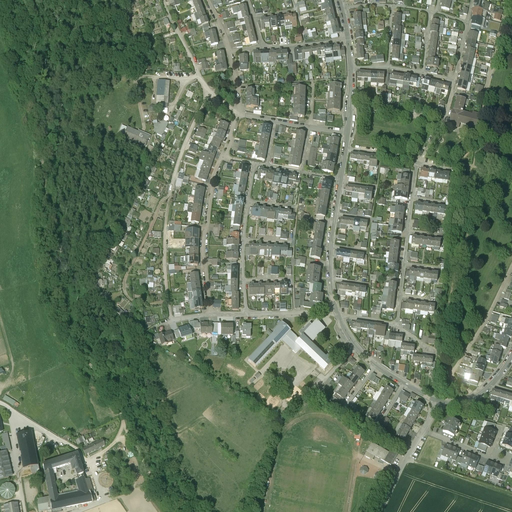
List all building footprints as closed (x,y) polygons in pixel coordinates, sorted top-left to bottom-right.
[(180,5),(178,0),(172,0),(173,0),(172,0),(167,0),(169,8),(180,5)] [(198,0),(197,0),(192,2),(194,8),(200,6),(198,0)] [(213,0),(215,9),(218,9),(217,5),(222,4),(220,0),(213,0)] [(451,2),(443,1),(443,3),(441,3),(441,5),(442,6),(441,9),(449,11),(451,2)] [(484,3),(476,1),(476,3),(474,3),(474,5),(475,6),(474,9),(482,11),(487,12),(489,4),(484,3)] [(332,9),(331,2),(325,4),(321,5),(322,11),(326,10),(332,9)] [(200,6),(194,8),(196,15),(203,12),(200,6)] [(245,6),(232,9),(232,12),(234,12),(235,15),(233,15),(233,16),(241,14),(247,12),(245,6)] [(482,11),(474,9),(474,11),(472,10),(472,13),(473,13),(472,17),(474,17),(482,19),(485,20),(487,12),(482,11)] [(203,12),(196,15),(199,21),(205,19),(203,12)] [(292,28),(297,27),(295,16),(291,17),(291,14),(286,15),(286,17),(283,17),(284,22),(285,27),(290,26),(290,24),(291,24),(292,28)] [(272,19),(272,17),(269,17),(270,19),(268,20),(269,24),(270,29),(277,28),(276,23),(275,18),(272,19)] [(482,19),(474,17),(473,19),(472,19),(471,22),(472,22),(472,25),(480,27),(482,19)] [(199,21),(196,22),(198,28),(202,27),(208,25),(207,24),(209,24),(208,21),(206,21),(205,19),(199,21)] [(335,21),(329,23),(326,23),(327,27),(331,26),(332,29),(338,27),(337,21),(335,21)] [(245,26),(242,27),(243,33),(247,32),(253,31),(251,25),(245,26)] [(332,29),(328,30),(330,36),(334,35),(337,34),(342,33),(341,30),(339,31),(338,27),(332,29)] [(214,32),(204,34),(206,41),(209,40),(216,39),(214,32)] [(470,32),(469,35),(468,34),(467,37),(468,37),(468,40),(476,42),(478,34),(470,32)] [(231,35),(233,42),(236,42),(237,48),(241,47),(239,34),(231,35)] [(248,39),(244,40),(246,46),(256,44),(254,37),(248,39)] [(216,39),(209,40),(211,47),(217,45),(216,39)] [(476,42),(468,40),(467,43),(466,42),(465,45),(467,45),(466,49),(467,49),(474,51),(476,42)] [(328,48),(328,47),(326,47),(326,49),(324,49),(324,52),(325,59),(333,58),(332,53),(332,48),(328,48)] [(305,48),(303,48),(303,50),(301,51),(302,55),(303,60),(305,60),(305,59),(310,58),(309,54),(309,50),(306,50),(305,48)] [(474,51),(467,49),(467,51),(465,51),(465,53),(466,53),(465,57),(473,59),(475,51),(474,51)] [(281,50),(278,50),(278,52),(275,52),(275,53),(276,62),(286,61),(287,61),(287,57),(287,56),(286,52),(281,52),(281,50)] [(264,51),(262,51),(262,53),(260,54),(261,64),(268,63),(268,53),(265,53),(264,51)] [(272,51),(270,51),(270,53),(268,53),(268,63),(276,63),(276,62),(275,53),(272,53),(272,51)] [(257,52),(254,52),(254,54),(252,54),(253,64),(261,64),(260,54),(260,53),(257,54),(257,52)] [(367,56),(363,56),(363,53),(357,54),(358,60),(363,60),(363,61),(367,61),(367,56)] [(243,57),(239,57),(240,71),(248,70),(247,56),(246,56),(245,55),(243,55),(243,57)] [(473,59),(465,57),(465,59),(463,59),(463,61),(464,62),(463,65),(471,67),(473,59)] [(434,60),(428,60),(427,66),(438,68),(439,61),(434,60)] [(471,67),(463,65),(463,67),(461,67),(461,70),(462,70),(461,73),(469,75),(471,67)] [(469,75),(461,73),(461,75),(460,75),(459,77),(460,77),(459,81),(468,83),(469,75)] [(417,78),(411,77),(409,86),(419,88),(420,79),(417,78)] [(430,81),(424,79),(423,80),(422,85),(422,88),(425,88),(425,86),(429,87),(430,81)] [(468,83),(459,81),(459,83),(458,82),(457,85),(458,85),(457,89),(466,91),(468,83)] [(443,84),(437,82),(435,88),(434,93),(440,95),(441,90),(443,84)] [(169,84),(157,83),(155,103),(157,104),(157,108),(167,109),(169,84)] [(341,85),(330,85),(330,89),(331,89),(331,93),(340,94),(340,89),(341,89),(341,85)] [(304,88),(295,88),(295,97),(305,98),(305,88),(304,88)] [(331,93),(330,93),(330,99),(328,99),(328,102),(329,102),(340,103),(340,94),(331,93)] [(295,97),(294,107),(295,107),(304,108),(305,98),(295,97)] [(458,98),(454,110),(462,112),(465,100),(458,98)] [(253,99),(246,99),(246,107),(254,107),(258,108),(258,100),(253,99)] [(340,103),(329,102),(328,106),(328,111),(340,111),(340,103)] [(304,108),(295,107),(295,112),(293,112),(293,117),(298,117),(304,118),(304,117),(304,113),(304,108)] [(472,115),(462,112),(454,110),(453,110),(449,125),(459,128),(460,124),(476,128),(479,114),(473,113),(472,115)] [(161,139),(168,125),(162,123),(162,124),(160,123),(159,125),(158,125),(157,126),(153,126),(154,135),(161,139)] [(228,125),(220,123),(217,131),(225,134),(228,125)] [(270,128),(263,126),(261,134),(269,136),(270,128)] [(137,133),(127,129),(123,139),(145,148),(148,139),(150,140),(151,137),(138,131),(137,133)] [(225,134),(217,131),(216,135),(212,133),(210,138),(213,139),(221,141),(222,142),(225,134)] [(305,133),(297,132),(296,141),(303,142),(305,133)] [(269,136),(261,134),(259,143),(267,144),(269,136)] [(339,140),(331,138),(331,142),(328,142),(327,145),(330,146),(330,147),(338,148),(339,140)] [(221,141),(213,139),(211,147),(217,149),(218,150),(221,141)] [(303,142),(296,141),(294,149),(302,150),(303,142)] [(267,144),(259,143),(259,146),(255,146),(254,151),(258,151),(266,153),(267,144)] [(211,147),(205,145),(204,149),(203,149),(202,153),(206,155),(214,157),(217,149),(211,147)] [(338,148),(330,147),(330,148),(328,148),(329,147),(323,146),(322,149),(324,150),(323,154),(328,155),(336,157),(338,148)] [(302,150),(294,149),(293,157),(300,159),(302,150)] [(266,153),(258,151),(256,160),(264,161),(266,153)] [(214,157),(206,155),(205,159),(201,157),(200,162),(203,163),(211,166),(214,157)] [(336,157),(328,155),(328,159),(323,158),(322,163),(323,163),(327,164),(335,165),(336,157)] [(377,157),(371,156),(369,166),(369,167),(376,168),(377,157)] [(300,159),(293,157),(291,166),(299,167),(300,159)] [(211,166),(203,163),(200,171),(208,174),(211,166)] [(327,164),(323,163),(322,171),(333,173),(335,165),(327,164)] [(245,167),(239,166),(239,170),(242,170),(241,173),(247,175),(249,168),(247,168),(245,167)] [(271,170),(268,170),(268,172),(266,171),(265,176),(264,181),(272,183),(273,177),(273,173),(271,172),(271,170)] [(425,170),(421,170),(420,178),(424,179),(424,178),(428,178),(429,172),(425,171),(425,170)] [(208,174),(200,171),(197,180),(205,182),(208,174)] [(436,173),(433,172),(433,171),(429,171),(429,172),(428,178),(428,179),(432,180),(432,179),(435,179),(436,173)] [(440,172),(436,172),(436,173),(435,179),(435,180),(439,181),(439,180),(443,180),(444,174),(443,174),(440,173),(440,172)] [(329,183),(324,182),(322,191),(330,192),(331,183),(329,183)] [(239,186),(235,185),(233,192),(235,192),(244,194),(245,187),(239,186)] [(203,189),(196,188),(194,197),(202,198),(203,189)] [(372,190),(366,189),(365,195),(364,200),(371,201),(372,190)] [(330,192),(322,191),(321,199),(328,200),(330,192)] [(202,198),(194,197),(193,205),(201,207),(202,198)] [(236,200),(231,199),(231,206),(235,206),(242,207),(243,201),(236,200)] [(328,200),(321,199),(319,207),(327,209),(328,200)] [(420,204),(416,203),(415,212),(419,212),(419,211),(423,212),(424,205),(423,205),(420,205),(420,204)] [(428,205),(424,204),(423,205),(424,205),(423,212),(422,213),(427,213),(427,212),(430,213),(431,206),(428,206),(428,205)] [(193,205),(188,205),(187,213),(192,214),(200,215),(201,207),(193,205)] [(438,207),(435,207),(435,206),(431,205),(431,206),(430,213),(430,214),(434,214),(434,213),(437,214),(438,207)] [(445,207),(438,206),(438,207),(437,214),(437,215),(443,216),(443,220),(449,221),(451,210),(444,209),(445,207)] [(262,207),(262,209),(260,208),(260,213),(259,219),(266,219),(268,209),(265,209),(265,207),(262,207)] [(327,209),(319,207),(317,216),(324,217),(325,217),(327,209)] [(270,210),(268,209),(266,219),(274,220),(275,210),(272,210),(272,208),(270,208),(270,210)] [(280,209),(278,209),(277,211),(275,210),(274,220),(277,221),(277,215),(282,216),(283,211),(280,211),(280,209)] [(286,212),(283,211),(282,216),(282,219),(294,220),(295,215),(290,215),(290,212),(288,212),(289,210),(286,210),(286,212)] [(200,215),(192,214),(191,223),(198,224),(200,215)] [(126,218),(123,226),(129,228),(131,220),(126,218)] [(325,225),(317,224),(315,232),(323,234),(325,225)] [(198,232),(185,231),(185,240),(197,240),(198,232)] [(323,234),(315,232),(314,241),(322,242),(323,234)] [(417,237),(413,237),(411,245),(416,246),(416,245),(419,245),(420,239),(416,238),(417,237)] [(427,240),(424,239),(424,238),(420,238),(420,239),(419,245),(419,246),(423,246),(423,245),(426,246),(427,240)] [(431,239),(427,239),(427,240),(426,246),(426,247),(430,247),(430,246),(434,247),(435,241),(431,240),(431,239)] [(197,240),(185,240),(185,249),(189,249),(197,249),(197,240)] [(322,242),(314,241),(312,250),(314,250),(320,251),(322,242)] [(320,251),(314,250),(312,258),(320,260),(322,251),(320,251)] [(189,257),(185,257),(184,266),(189,266),(197,266),(197,257),(189,257)] [(320,268),(308,267),(307,275),(311,276),(319,277),(320,268)] [(414,270),(410,269),(409,272),(409,278),(408,278),(408,283),(416,284),(416,279),(417,271),(414,271),(414,270)] [(424,272),(421,272),(421,271),(417,270),(417,271),(416,279),(420,279),(420,278),(424,279),(425,272),(424,272)] [(429,272),(424,271),(424,272),(425,272),(424,279),(423,280),(428,280),(428,279),(431,280),(432,273),(428,273),(429,272)] [(197,274),(189,275),(191,284),(198,283),(197,274)] [(319,277),(311,276),(310,284),(314,285),(318,285),(319,277)] [(198,283),(191,284),(192,292),(199,291),(198,283)] [(284,283),(282,283),(282,285),(279,285),(279,290),(279,295),(285,295),(285,291),(287,291),(287,289),(287,287),(287,285),(284,285),(284,283)] [(347,285),(340,284),(339,295),(345,296),(346,292),(347,285)] [(318,285),(314,285),(313,293),(314,293),(320,294),(322,286),(318,285)] [(199,291),(192,292),(193,301),(201,300),(199,291)] [(320,294),(314,293),(313,302),(321,303),(322,304),(323,297),(322,297),(322,295),(320,294)] [(201,300),(193,301),(194,309),(202,308),(201,300)] [(411,302),(407,302),(406,305),(406,310),(410,311),(410,310),(413,310),(414,304),(411,303),(411,302)] [(418,303),(414,303),(414,304),(413,310),(413,311),(417,312),(417,311),(421,311),(422,305),(421,305),(418,304),(418,303)] [(426,304),(421,304),(421,305),(422,305),(421,311),(420,312),(425,313),(425,312),(428,312),(429,306),(425,305),(426,304)] [(180,307),(172,308),(174,316),(182,314),(181,311),(180,307)] [(120,322),(125,317),(118,310),(113,314),(120,322)] [(152,318),(144,319),(145,326),(153,325),(152,318)] [(274,333),(248,361),(255,368),(281,340),(295,353),(301,347),(320,364),(319,365),(324,371),(334,361),(328,356),(326,358),(312,344),(327,329),(317,321),(303,336),(299,341),(289,332),(290,331),(282,323),(273,332),(274,333)] [(362,323),(355,322),(355,323),(354,328),(353,327),(353,330),(357,330),(356,332),(361,332),(361,328),(362,323)] [(211,324),(200,324),(200,334),(212,334),(211,324)] [(251,330),(251,325),(245,325),(245,324),(242,324),(242,329),(240,329),(240,332),(242,332),(242,336),(245,336),(245,338),(250,338),(250,330),(251,330)] [(511,326),(508,326),(505,324),(503,329),(505,329),(505,330),(507,331),(511,333),(511,332),(511,326)] [(232,325),(220,325),(220,334),(228,334),(228,336),(232,336),(232,325)] [(381,326),(375,325),(374,331),(376,332),(376,337),(384,338),(386,328),(381,327),(381,326)] [(188,327),(185,328),(178,331),(181,340),(185,338),(185,337),(191,335),(189,330),(188,327)] [(507,331),(505,330),(505,331),(502,330),(501,335),(503,336),(509,338),(510,338),(511,333),(507,331)] [(170,333),(164,336),(164,335),(158,337),(159,341),(161,347),(167,345),(166,343),(173,341),(170,333)] [(501,336),(497,334),(495,340),(500,341),(507,343),(509,338),(503,336),(501,335),(501,336)] [(390,335),(389,341),(388,346),(395,347),(396,342),(396,336),(390,335)] [(493,351),(489,350),(488,356),(499,359),(500,354),(493,351)] [(351,356),(342,365),(345,367),(349,363),(352,359),(353,358),(351,356)] [(488,356),(487,356),(485,361),(486,362),(498,365),(499,362),(498,362),(499,359),(488,356)] [(433,359),(426,358),(425,366),(425,367),(432,368),(433,359)] [(477,365),(474,364),(473,370),(483,373),(484,367),(477,365)] [(358,367),(353,374),(359,379),(364,372),(358,367)] [(473,370),(472,370),(470,375),(472,376),(474,376),(479,378),(481,379),(483,373),(473,370)] [(258,373),(248,381),(257,391),(267,382),(258,373)] [(353,374),(348,381),(354,386),(359,379),(353,374)] [(372,374),(368,380),(372,383),(372,382),(375,378),(376,376),(372,374)] [(479,378),(474,376),(472,376),(470,381),(478,384),(479,378)] [(347,382),(343,380),(339,386),(342,388),(349,393),(354,386),(348,381),(347,382)] [(342,388),(337,395),(343,400),(349,393),(342,388)] [(393,392),(386,388),(382,395),(389,399),(393,392)] [(266,397),(265,395),(266,394),(264,391),(262,394),(260,392),(256,395),(262,401),(266,397)] [(410,396),(405,393),(401,399),(406,403),(410,396)] [(14,402),(4,395),(2,399),(12,405),(14,402)] [(389,399),(382,395),(377,403),(384,407),(389,399)] [(339,401),(333,397),(330,402),(336,405),(339,401)] [(384,407),(377,403),(373,410),(380,414),(384,407)] [(423,407),(416,403),(414,407),(411,405),(408,409),(412,411),(419,415),(423,407)] [(373,410),(368,418),(375,422),(380,414),(373,410)] [(419,415),(412,411),(408,418),(414,422),(419,415)] [(385,418),(381,426),(385,428),(389,420),(385,418)] [(414,422),(408,418),(403,426),(410,430),(414,422)] [(448,418),(446,424),(445,423),(444,426),(445,427),(443,432),(454,437),(459,423),(448,418)] [(496,425),(487,422),(485,428),(493,431),(496,425)] [(410,430),(403,426),(399,433),(404,437),(406,437),(410,430)] [(493,431),(485,428),(486,429),(485,432),(484,431),(482,436),(493,440),(495,436),(496,432),(493,431)] [(10,451),(6,433),(1,434),(3,442),(4,441),(6,452),(10,451)] [(404,437),(399,433),(395,440),(401,443),(404,437)] [(511,435),(508,434),(507,433),(503,445),(511,448),(511,435)] [(75,440),(77,444),(85,441),(83,436),(75,440)] [(493,440),(482,436),(480,440),(481,440),(480,443),(479,443),(487,447),(490,448),(492,444),(493,440)] [(31,437),(18,440),(23,469),(37,465),(31,437)] [(102,440),(95,444),(98,450),(105,446),(102,441),(102,440)] [(389,453),(372,443),(366,452),(371,454),(372,453),(381,459),(381,460),(390,466),(398,453),(391,449),(389,453)] [(487,447),(479,443),(477,449),(485,452),(487,447)] [(95,444),(82,450),(85,456),(98,450),(95,444)] [(443,451),(441,456),(448,459),(453,448),(446,445),(443,451)] [(460,451),(453,448),(448,459),(455,462),(457,457),(460,451)] [(6,452),(0,452),(0,478),(11,476),(6,452)] [(85,482),(84,477),(77,479),(81,492),(78,492),(79,495),(58,499),(52,470),(73,463),(76,475),(83,473),(79,461),(77,453),(43,464),(44,472),(49,498),(37,500),(38,511),(51,510),(51,511),(60,511),(60,509),(91,503),(91,502),(95,501),(93,494),(92,494),(89,481),(85,482)] [(463,459),(461,464),(468,467),(472,456),(465,453),(463,459)] [(472,456),(468,467),(475,469),(479,458),(472,456)] [(488,462),(483,473),(490,475),(494,464),(488,462)] [(501,467),(494,464),(490,475),(497,478),(499,473),(501,467)] [(0,488),(0,490),(0,492),(2,495),(4,496),(7,497),(10,497),(12,495),(14,492),(15,490),(14,487),(12,484),(10,483),(7,482),(4,483),(2,484),(0,487),(0,488)] [(17,511),(16,503),(4,505),(5,511),(17,511)]
